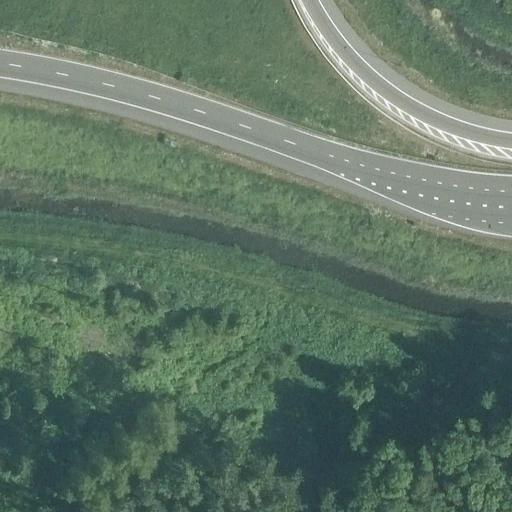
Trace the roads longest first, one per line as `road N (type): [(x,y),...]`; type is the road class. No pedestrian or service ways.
road 1 (motorway): [(0,69),(216,119),(447,194),(511,200)]
road 2 (motorway): [(511,138),(394,100),(335,40),(314,0)]
